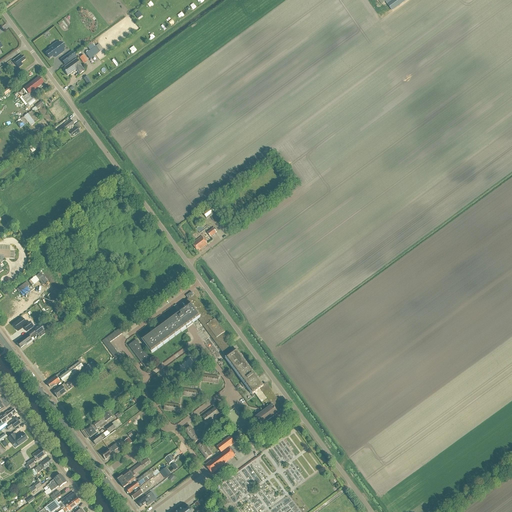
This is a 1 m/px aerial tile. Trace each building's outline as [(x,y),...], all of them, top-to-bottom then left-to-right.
[(50,51),(45,54),(49,59),(53,56),(54,57),(57,55),(58,56),(63,53),(56,43),(49,49),(50,51)] [(95,48),(86,54),(90,60),(99,53),(95,48)] [(72,52),(64,58),(68,63),(76,57),(72,52)] [(21,63),(25,60),(22,56),(21,57),(20,56),(13,61),(18,69),(22,65),(21,63)] [(83,56),(79,58),(84,64),(88,61),(83,56)] [(65,69),(63,71),(67,76),(76,70),(79,75),(84,72),(81,67),(76,60),(64,68),(65,69)] [(18,71),(13,74),(17,79),(22,76),(18,71)] [(86,76),(83,79),(88,86),(91,83),(86,76)] [(39,87),(38,86),(42,82),(40,79),(38,80),(37,79),(28,86),(32,92),(39,87)] [(26,92),(24,89),(18,93),(21,97),(20,97),(26,104),(29,102),(23,95),(26,92)] [(44,105),(41,101),(35,106),(38,110),(37,110),(44,119),(51,127),(56,123),(43,106),(44,105)] [(20,129),(27,123),(23,117),(20,120),(16,123),(18,125),(17,126),(20,129)] [(65,131),(70,126),(71,127),(74,125),(77,122),(73,118),(64,125),(64,126),(61,123),(54,128),(56,131),(62,127),(65,131)] [(73,130),(70,133),(72,136),(76,134),(76,135),(80,132),(78,130),(81,128),(77,124),(75,126),(76,127),(73,129),(73,130)] [(35,150),(41,145),(38,141),(31,146),(35,150)] [(202,213),(207,219),(216,213),(211,206),(202,213)] [(213,228),(207,233),(211,237),(216,233),(213,228)] [(197,250),(198,250),(199,251),(207,245),(202,237),(192,244),(197,250)] [(38,274),(30,280),(33,285),(41,279),(38,274)] [(26,282),(16,289),(22,297),(30,292),(27,287),(29,286),(26,282)] [(262,426),(278,414),(279,416),(286,411),(266,384),(263,386),(249,367),(237,350),(236,351),(223,334),(225,333),(215,319),(213,321),(194,295),(185,302),(188,306),(142,341),(145,344),(141,347),(136,340),(129,346),(142,364),(144,362),(148,368),(153,364),(144,351),(147,348),(151,353),(198,319),(226,358),(225,359),(238,376),(243,382),(241,383),(245,388),(247,387),(252,395),(255,394),(263,406),(267,403),(270,407),(256,417),(262,426)] [(12,312),(15,317),(22,312),(18,307),(15,310),(10,303),(2,310),(2,311),(3,314),(4,313),(6,316),(12,312)] [(15,328),(18,332),(23,327),(27,332),(33,327),(29,322),(26,325),(22,319),(13,325),(13,326),(15,329),(15,328)] [(40,338),(48,332),(42,324),(16,343),(21,349),(26,345),(32,341),(31,340),(30,338),(36,333),(40,338)] [(51,388),(54,386),(60,382),(59,381),(60,380),(62,382),(64,382),(84,368),(79,362),(58,377),(57,376),(46,383),(50,388),(51,388)] [(66,385),(64,385),(53,393),(58,399),(86,378),(82,373),(66,385)] [(210,383),(211,376),(203,375),(202,382),(210,383)] [(219,377),(211,376),(210,383),(218,384),(219,377)] [(215,408),(209,413),(213,418),(219,414),(215,408)] [(7,412),(0,417),(0,421),(2,423),(0,424),(0,430),(7,426),(4,423),(12,417),(12,416),(16,413),(13,410),(8,413),(7,412)] [(112,417),(108,412),(102,417),(102,418),(93,424),(94,425),(88,429),(87,428),(81,432),(87,439),(89,437),(90,439),(97,434),(95,432),(98,430),(97,429),(106,423),(105,422),(112,417)] [(206,423),(213,418),(209,413),(202,418),(206,423)] [(18,418),(6,427),(8,430),(13,427),(15,429),(22,423),(18,418)] [(116,421),(106,428),(109,433),(116,428),(115,428),(119,425),(116,421)] [(190,427),(185,431),(190,437),(195,433),(190,427)] [(16,443),(18,446),(27,440),(23,433),(16,438),(14,434),(8,438),(13,445),(16,443)] [(200,440),(195,433),(190,437),(195,444),(200,440)] [(96,446),(103,440),(102,439),(105,437),(103,434),(100,436),(99,435),(92,441),(96,446)] [(230,447),(234,443),(230,437),(217,447),(221,453),(222,453),(222,454),(229,449),(230,450),(231,449),(230,447)] [(124,442),(128,447),(132,443),(129,438),(124,442)] [(202,443),(197,447),(202,453),(207,449),(202,443)] [(116,444),(102,455),(104,457),(104,458),(106,460),(113,455),(111,453),(114,451),(114,452),(119,448),(116,444)] [(25,467),(28,470),(36,464),(35,463),(37,462),(38,462),(43,458),(42,458),(47,455),(43,449),(40,452),(39,451),(33,456),(35,458),(27,464),(28,465),(25,467)] [(212,456),(207,449),(202,453),(207,460),(212,456)] [(218,469),(235,457),(234,456),(236,455),(231,449),(230,450),(229,449),(222,454),(212,461),(211,461),(205,465),(212,475),(213,474),(215,476),(220,472),(218,469)] [(169,464),(174,460),(170,454),(164,459),(169,464)] [(34,470),(37,474),(44,469),(44,470),(49,467),(49,466),(53,463),(50,459),(49,460),(48,458),(40,464),(41,465),(34,470)] [(118,481),(124,489),(136,480),(133,477),(135,475),(135,476),(143,469),(139,464),(131,470),(131,471),(118,481)] [(171,474),(166,468),(160,472),(165,479),(171,474)] [(139,488),(138,486),(141,485),(154,476),(152,473),(149,476),(147,473),(138,480),(138,482),(137,483),(136,483),(127,490),(130,494),(133,492),(139,488)] [(50,489),(64,479),(61,475),(50,483),(51,484),(47,486),(50,489)] [(50,489),(45,493),(47,496),(52,492),(55,489),(59,486),(60,488),(67,483),(64,479),(50,489)] [(31,493),(42,486),(39,482),(34,485),(34,486),(29,490),(31,493)] [(138,496),(143,493),(142,491),(145,489),(142,486),(131,495),(133,499),(138,495),(138,496)] [(50,497),(54,501),(57,499),(56,497),(60,494),(58,491),(50,497)] [(74,500),(77,497),(73,493),(61,501),(62,503),(59,505),(58,504),(56,500),(45,508),(47,511),(48,510),(49,511),(53,511),(60,507),(61,509),(74,500)] [(146,496),(137,502),(141,507),(146,503),(148,506),(154,502),(150,497),(148,498),(146,496)] [(67,511),(69,511),(77,506),(76,505),(81,502),(78,498),(66,508),(64,510),(65,511),(67,511)] [(301,511),(299,509),(297,509),(297,507),(289,499),(286,499),(286,500),(282,503),(282,506),(284,507),(284,511),(281,509),(281,511),(278,511),(279,509),(274,509),(274,511),(301,511)]
